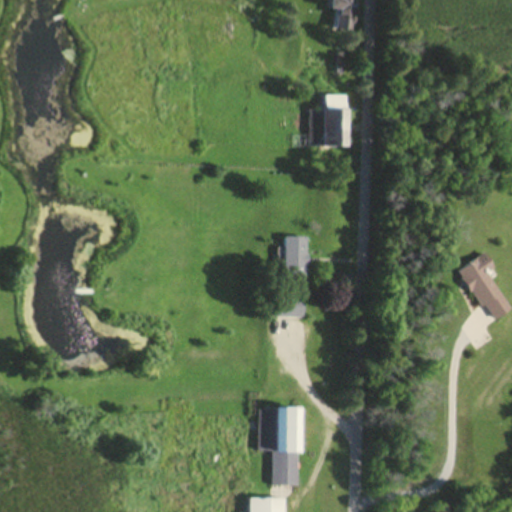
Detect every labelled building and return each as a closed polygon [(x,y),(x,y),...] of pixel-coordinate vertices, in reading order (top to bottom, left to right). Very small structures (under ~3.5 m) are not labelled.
[(353,34),(353,1),(326,1),(326,13),(333,13),(333,34),(353,34)] [(306,114),(306,151),(344,151),(344,99),(322,99),(322,114),(306,114)] [(281,286),(304,286),(304,240),(281,240),(281,286)] [(485,274),(492,271),(483,255),(457,270),(488,325),(508,313),(485,274)] [(300,319),(300,301),(273,301),(273,319),(300,319)] [(296,410),(255,409),(255,454),(268,454),(268,488),(295,489),(296,410)] [(280,511),(281,500),(244,500),(244,511),(280,511)]
